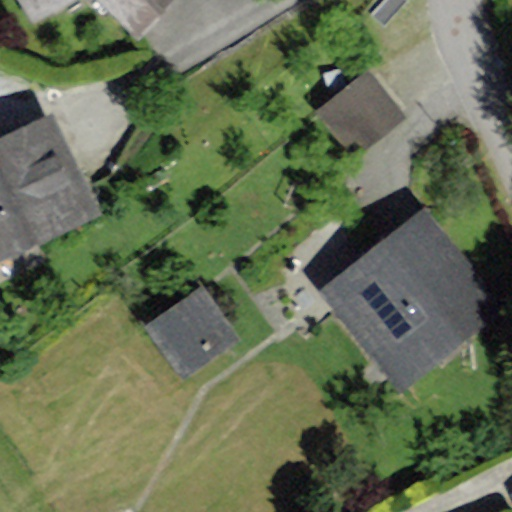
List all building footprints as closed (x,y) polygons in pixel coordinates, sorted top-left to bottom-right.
[(12,0),(20,18),(60,0),(12,0)] [(350,66),(315,106),(362,148),(398,108),(350,66)] [(55,82),(0,103),(0,267),(110,224),(55,82)] [(413,191),(314,270),(397,373),(496,294),(413,191)] [(198,281),(140,311),(174,378),(232,349),(198,281)]
